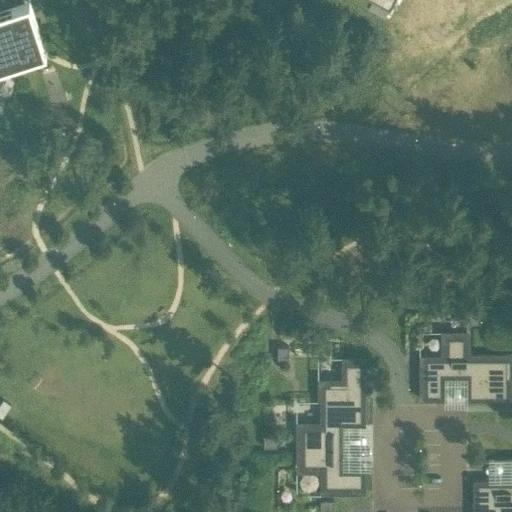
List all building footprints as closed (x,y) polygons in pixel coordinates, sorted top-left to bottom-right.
[(0,0),(0,73),(35,63),(26,32),(85,14),(85,10),(84,3),(83,0),(0,0)] [(467,323),(480,323),(480,311),(467,312),(467,323)] [(444,331),(444,354),(422,354),(422,399),(446,399),(446,378),(465,378),(465,376),(488,376),(488,355),(468,355),(468,331),(444,331)] [(277,358),(289,358),(289,345),(277,345),(277,358)] [(488,376),(465,376),(465,378),(465,399),(510,399),(510,377),(510,355),(488,355),(488,376)] [(327,382),(325,381),(324,380),(319,380),(319,402),(366,402),(366,358),(342,358),(342,380),(326,380),(327,382)] [(3,398),(0,402),(0,415),(2,417),(11,404),(3,398)] [(319,402),(319,424),(297,424),(297,446),(344,445),(344,425),(366,425),(366,402),(319,402)] [(263,446),(277,446),(277,434),(263,434),(263,446)] [(297,446),(297,468),(321,468),(321,486),(320,486),(320,490),(366,490),(366,466),(344,466),(344,445),(297,446)] [(511,511),(511,478),(472,478),(472,501),(496,501),(495,511),(511,511)] [(320,510),(333,510),(333,499),(320,499),(320,510)] [(495,511),(496,501),(472,501),(472,511),(495,511)]
